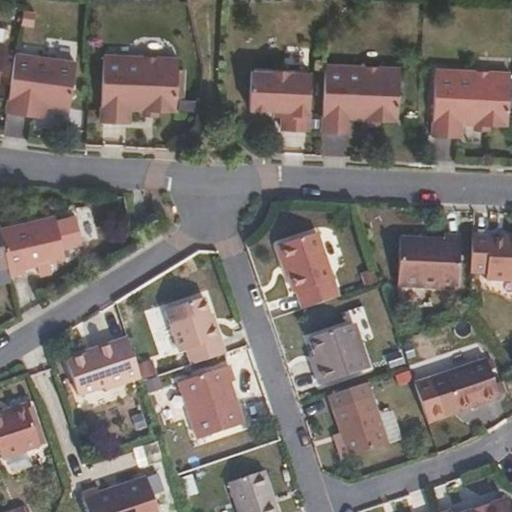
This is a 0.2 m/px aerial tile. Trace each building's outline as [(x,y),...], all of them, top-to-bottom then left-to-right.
[(69,107),(76,61),(15,52),(7,109),(33,113),(35,102),(47,103),(69,107)] [(176,109),(179,57),(103,53),(100,120),(129,121),(129,107),(143,108),(156,108),(176,109)] [(398,119),(399,66),(325,63),(322,129),(350,130),(351,117),(365,117),(378,118),(398,119)] [(308,129),(311,72),(291,71),(291,69),(272,68),(272,70),(250,69),(249,107),(275,108),(282,108),(282,115),(281,127),(308,129)] [(508,124),(510,71),(435,68),(432,134),(460,136),(461,122),(476,123),(489,123),(508,124)] [(46,115),(47,103),(35,102),(33,113),(46,115)] [(141,232),(157,222),(150,211),(134,221),(141,232)] [(65,258),(55,217),(0,228),(0,232),(8,266),(10,276),(26,272),(25,267),(65,258)] [(340,295),(317,230),(279,243),(295,292),(298,291),(303,307),(340,295)] [(511,280),(511,239),(503,239),(503,241),(490,240),(490,235),(472,234),(470,272),(487,273),(487,279),(511,280)] [(443,239),(400,238),(398,286),(457,289),(459,236),(443,235),(443,239)] [(219,339),(204,296),(167,308),(182,352),(188,350),(193,363),(226,352),(221,338),(219,339)] [(355,322),(310,337),(320,366),(314,368),(319,383),(370,367),(355,322)] [(141,378),(127,337),(96,348),(97,351),(68,361),(80,395),(105,387),(105,389),(141,378)] [(496,383),(487,358),(444,372),(457,411),(500,397),(500,395),(496,383)] [(230,363),(178,380),(198,437),(245,422),(230,380),(235,378),(230,363)] [(507,392),(503,381),(496,383),(500,395),(507,392)] [(372,395),(334,408),(350,456),(388,443),(372,395)] [(0,452),(2,458),(41,445),(27,406),(0,414),(0,452)] [(230,481),(241,511),(280,511),(266,469),(230,481)] [(97,486),(81,492),(88,511),(159,511),(146,474),(98,490),(97,486)] [(508,511),(504,498),(462,511),(455,511),(454,508),(442,511),(508,511)]
